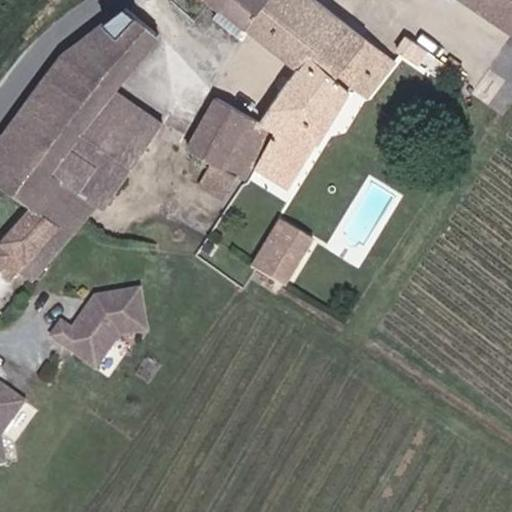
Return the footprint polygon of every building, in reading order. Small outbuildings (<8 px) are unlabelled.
[(220,0),(191,0),(208,14),(220,0)] [(242,42),(244,44),(278,0),(220,0),(208,14),(218,22),(211,30),(236,50),(242,42)] [(363,118),(386,81),(286,0),(278,0),(244,44),(298,89),(261,141),(272,147),(281,153),(274,164),(270,162),(254,190),(288,212),(351,111),(363,118)] [(511,59),(511,0),(429,0),(511,61),(511,59)] [(97,228),(162,145),(115,109),(158,52),(123,20),(62,70),(6,146),(0,155),(0,201),(27,223),(0,258),(0,289),(7,295),(12,288),(24,296),(88,222),(97,228)] [(416,89),(426,76),(400,57),(390,71),(416,89)] [(235,199),(242,203),(272,147),(261,141),(217,115),(187,170),(208,184),(196,205),(220,219),(235,199)] [(254,271),(285,290),(322,228),(312,244),(281,226),(254,271)] [(109,371),(136,364),(124,323),(90,328),(84,334),(85,339),(78,349),(72,350),(64,359),(53,351),(43,364),(85,400),(109,371)] [(0,478),(6,453),(34,428),(0,391),(0,478)]
